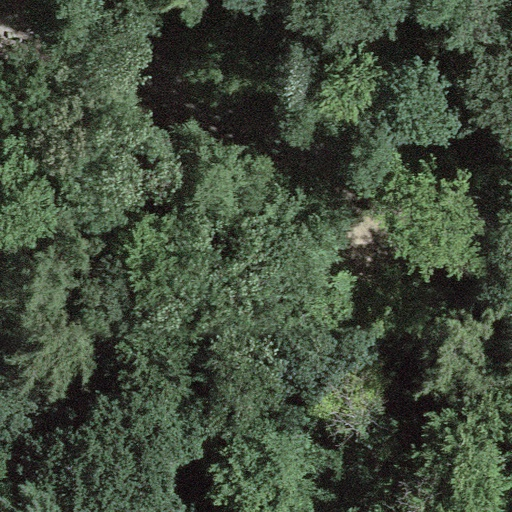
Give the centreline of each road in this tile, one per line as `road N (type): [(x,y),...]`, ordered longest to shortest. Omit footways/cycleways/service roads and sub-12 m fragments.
road 1 (track): [(0,16),(394,186),(511,225)]
road 2 (track): [(247,511),(299,361),(394,186)]
